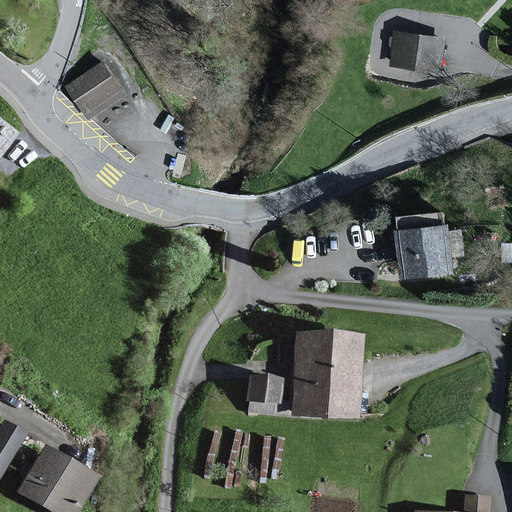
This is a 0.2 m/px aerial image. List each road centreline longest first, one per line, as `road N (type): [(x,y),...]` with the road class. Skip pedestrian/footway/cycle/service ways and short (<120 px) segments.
road 1 (residential): [(242,295),(437,312),(490,340),(498,365),(484,455),(485,472),(498,481),(497,511)]
road 2 (tertiary): [(246,211),(511,105)]
road 3 (tertiary): [(29,97),(110,175),(152,193),(246,211)]
road 4 (residential): [(165,511),(169,435),(187,368),(215,316),(242,295)]
